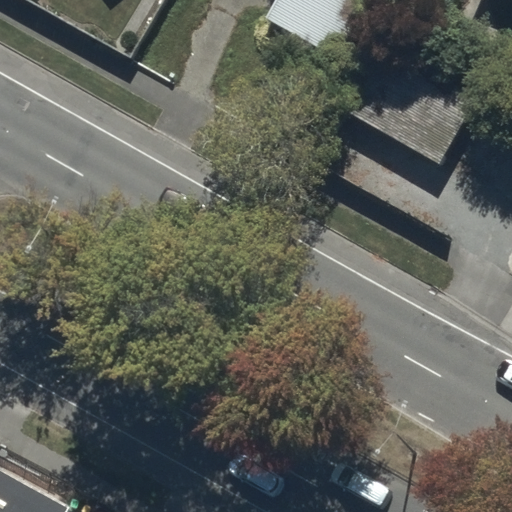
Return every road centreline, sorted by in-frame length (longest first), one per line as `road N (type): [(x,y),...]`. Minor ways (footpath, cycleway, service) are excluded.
road 1 (secondary): [(0,126),(511,413)]
road 2 (secondary): [(359,511),(0,309)]
